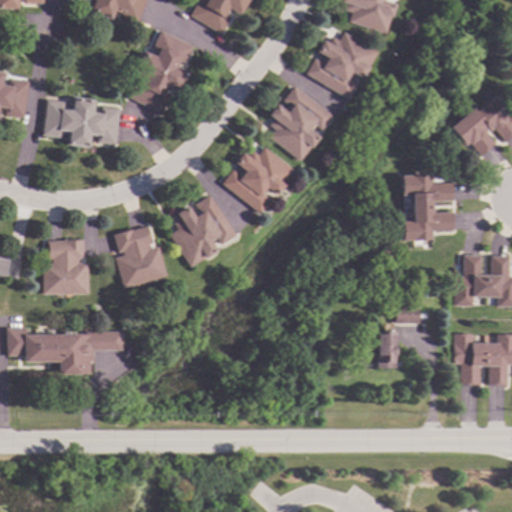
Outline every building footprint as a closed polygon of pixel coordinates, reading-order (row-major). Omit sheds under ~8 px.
[(40,0),(40,3),(39,3),(22,3),(22,0),(14,0),(14,9),(0,9),(0,0),(40,0)] [(143,0),(134,23),(134,24),(117,17),(119,11),(112,8),(107,20),(86,11),(90,0),(82,0),(82,2),(76,0),(143,0)] [(244,0),(236,15),(227,10),(223,17),(227,19),(218,35),(212,31),(187,16),(187,15),(196,0),(200,3),(201,0),(244,0)] [(382,0),(382,1),(391,4),(382,33),(345,22),(348,13),(341,11),(343,4),(337,2),(337,0),(382,0)] [(162,34),(185,45),(190,47),(182,63),(176,60),(173,67),(184,73),(174,93),(163,88),(160,94),(166,97),(158,114),(156,113),(127,99),(125,98),(133,82),(139,84),(142,78),(131,72),(141,52),(152,57),(155,51),(149,48),(157,32),(157,31),(162,34)] [(373,52),(359,77),(358,79),(347,72),(343,79),(352,84),(343,98),(343,99),(302,75),(303,73),(311,59),(319,64),(322,58),(313,52),(319,41),(325,44),(329,38),(335,41),(340,33),(373,52)] [(0,86),(5,87),(6,80),(25,82),(20,118),(16,118),(2,116),(2,109),(0,108),(0,86)] [(328,117),(327,118),(317,131),(309,125),(305,130),(315,137),(296,162),(266,138),(272,130),(266,125),(270,120),(265,115),(274,104),(283,111),(286,107),(279,101),(289,88),(290,87),(328,117)] [(508,113),(505,116),(511,124),(511,131),(501,141),(501,142),(488,127),(482,132),(491,143),(489,145),(477,155),(477,156),(464,141),(460,144),(445,128),(468,108),(472,113),(493,95),(508,113)] [(89,101),(88,112),(97,113),(98,108),(114,110),(110,142),(110,145),(93,142),(94,135),(86,134),(85,147),(64,144),(66,133),(57,131),(56,138),(39,136),(43,101),(60,103),(60,108),(68,109),(70,99),(89,101)] [(290,172),(272,196),(264,189),(259,195),(265,200),(255,213),(254,213),(217,184),(218,183),(228,170),(234,175),(238,169),(231,163),(238,153),(244,157),(249,151),(254,155),(260,148),(290,172)] [(427,184),(448,183),(448,185),(448,201),(428,202),(428,213),(449,213),(449,215),(449,229),(449,230),(429,231),(429,241),(400,242),(399,227),(399,222),(409,222),(408,196),(398,196),(398,176),(423,175),(427,175),(427,184)] [(230,234),(231,236),(216,246),(211,238),(206,242),(211,250),(211,251),(186,268),(164,235),(173,229),(169,223),(175,219),(173,215),(185,208),(190,215),(194,212),(190,205),(203,196),(204,196),(230,234)] [(148,244),(144,245),(145,249),(153,247),(161,276),(119,288),(111,258),(120,256),(119,252),(114,253),(114,252),(109,236),(109,235),(128,230),(128,231),(142,227),(143,227),(148,244)] [(80,243),(80,258),(80,259),(75,259),(75,263),(84,263),(85,294),(41,295),(40,264),(49,264),(49,259),(45,259),(45,242),(60,242),(61,241),(61,240),(80,240),(80,243)] [(505,278),(511,278),(511,307),(494,307),(495,298),(470,297),(470,307),(451,306),(451,277),(452,277),(459,277),(460,256),(461,256),(476,256),(478,256),(478,276),(488,276),(488,259),(488,256),(504,257),(506,257),(505,278)] [(415,312),(415,324),(392,324),(391,324),(391,307),(415,307),(415,312)] [(350,310),(349,319),(342,318),(343,310),(350,310)] [(24,335),(82,335),(82,332),(118,332),(118,349),(118,350),(91,351),(89,351),(89,362),(86,362),(86,375),(56,375),(55,363),(22,363),(22,356),(6,357),(5,357),(5,329),(20,329),(24,329),(24,335)] [(392,368),(373,368),(373,332),(392,332),(392,368)] [(511,336),(511,365),(504,365),(504,385),(502,385),(486,385),(485,385),(485,367),(477,367),(476,385),(474,385),(459,384),(457,384),(457,365),(450,365),(450,335),(469,335),(469,344),(494,344),(494,335),(511,336)]
